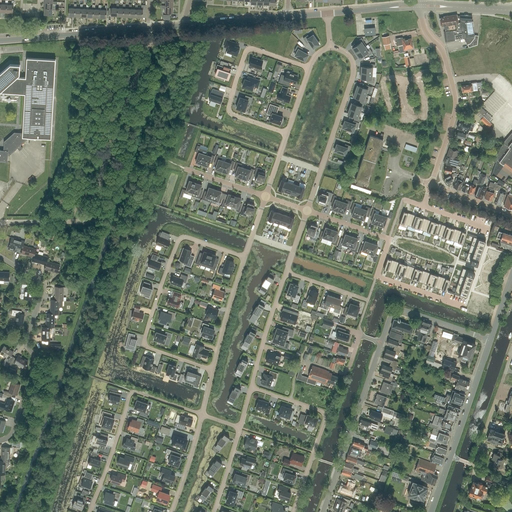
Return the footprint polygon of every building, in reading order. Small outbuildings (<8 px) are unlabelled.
[(11,5),(8,5),(7,5),(7,13),(13,13),(13,5),(14,5),(15,1),(12,1),(12,5),(11,5)] [(142,9),(138,9),(137,9),(136,17),(143,18),(143,15),(147,15),(147,5),(142,5),(142,9)] [(455,39),(475,37),(473,21),(472,21),(473,16),(461,15),(460,22),(458,23),(457,14),(444,16),(444,17),(440,18),(441,26),(444,26),(445,31),(444,32),(446,42),(455,40),(455,39)] [(365,35),(376,35),(375,27),(364,28),(365,35)] [(307,44),(309,42),(313,48),(319,45),(313,35),(310,38),(308,35),(303,38),(307,44)] [(477,45),(478,36),(475,36),(475,38),(471,43),(468,44),(469,47),(477,45)] [(358,44),(352,48),(354,50),(354,51),(356,53),(365,47),(366,46),(363,41),(364,41),(362,38),(357,41),(358,44)] [(238,44),(227,40),(225,47),(228,48),(226,52),(237,55),(238,53),(239,53),(240,49),(239,49),(239,48),(237,47),(238,44)] [(295,50),(297,52),(295,55),(305,61),(308,55),(301,51),(303,48),(297,45),(295,50)] [(365,47),(356,53),(357,56),(358,56),(359,58),(366,54),(367,56),(373,53),(369,48),(367,50),(365,47)] [(252,57),(249,65),(256,68),(255,70),(259,72),(261,72),(262,69),(260,69),(263,61),(259,60),(252,57)] [(26,78),(16,77),(19,74),(20,65),(10,64),(0,73),(0,161),(8,162),(8,154),(11,154),(18,148),(20,150),(23,148),(20,145),(27,140),(27,137),(51,138),(55,60),(27,58),(26,78)] [(361,69),(361,73),(372,73),(373,67),(375,68),(375,64),(369,64),(369,67),(361,67),(361,69)] [(219,69),(217,76),(229,80),(230,76),(229,75),(230,73),(231,73),(232,70),(219,65),(217,69),(219,69)] [(289,82),(295,84),(298,76),(292,74),(292,73),(288,71),(288,73),(287,72),(285,76),(281,74),(279,82),(287,85),(289,82)] [(361,76),(361,79),(368,79),(368,82),(374,83),(375,77),(372,77),(372,73),(361,73),(361,76)] [(243,84),(243,87),(253,90),(254,88),(254,87),(257,88),(260,81),(253,79),(252,82),(247,80),(245,80),(244,81),(243,83),(243,84)] [(468,91),(478,90),(477,82),(471,83),(471,84),(462,86),(462,87),(461,88),(462,90),(462,91),(463,92),(467,92),(467,91),(468,91)] [(355,91),(366,95),(367,92),(370,93),(372,87),(366,85),(365,88),(358,85),(357,88),(356,88),(355,91)] [(277,99),(289,103),(291,96),(286,95),(288,89),(282,87),(280,93),(280,92),(277,99)] [(224,93),(213,89),(209,100),(221,104),(224,93)] [(361,100),(360,102),(366,105),(368,99),(365,98),(366,95),(355,91),(354,94),(354,97),(361,100)] [(111,121),(118,101),(98,94),(92,114),(111,121)] [(247,103),(250,104),(252,98),(245,96),(244,99),(240,98),(237,108),(245,111),(247,103)] [(350,106),(349,109),(360,112),(362,107),(365,108),(366,105),(360,102),(359,105),(352,103),(351,106),(350,106)] [(282,118),(283,117),(276,114),(279,107),(270,104),(267,114),(272,116),(270,121),(280,124),(281,123),(282,123),(283,118),(282,118)] [(480,106),(475,113),(481,118),(487,112),(480,106)] [(354,120),(360,122),(361,119),(358,118),(360,112),(349,109),(348,112),(349,112),(348,115),(355,117),(354,120)] [(474,123),(471,122),(461,118),(458,128),(465,130),(464,131),(465,132),(468,133),(469,130),(472,131),(473,128),(474,128),(475,128),(475,127),(476,125),(476,124),(475,124),(475,123),(474,123)] [(352,124),(345,121),(343,128),(353,131),(355,127),(357,128),(359,123),(353,121),(352,124)] [(475,139),(475,136),(458,131),(456,137),(464,139),(465,136),(475,139)] [(511,132),(503,142),(495,158),(497,159),(497,160),(511,170),(511,132)] [(384,134),(381,133),(380,138),(370,135),(355,180),(357,181),(356,183),(363,185),(363,183),(369,185),(384,140),(383,139),(384,134)] [(416,152),(417,147),(407,143),(405,148),(416,152)] [(335,151),(345,155),(347,151),(349,152),(351,146),(345,144),(344,147),(337,145),(335,151)] [(198,152),(199,153),(196,163),(202,165),(205,155),(206,155),(207,150),(200,148),(198,152)] [(447,156),(461,161),(462,158),(456,156),(458,151),(450,148),(447,156)] [(91,182),(98,162),(78,155),(71,175),(91,182)] [(206,155),(205,155),(202,165),(208,167),(210,161),(213,162),(215,156),(212,155),(211,157),(206,155)] [(217,164),(215,169),(221,171),(225,162),(221,160),(222,157),(217,156),(214,163),(217,164)] [(444,163),(451,165),(451,164),(457,166),(458,163),(459,163),(461,164),(462,161),(461,161),(447,156),(446,156),(444,163)] [(232,161),(231,164),(225,162),(221,171),(228,174),(230,168),(232,169),(235,162),(232,161)] [(235,176),(241,178),(244,168),(241,167),(242,164),(236,162),(234,169),(237,170),(235,176)] [(457,170),(457,169),(446,166),(445,169),(445,170),(444,172),(445,172),(445,173),(445,174),(446,174),(447,174),(448,174),(448,173),(451,173),(452,170),(453,170),(455,171),(456,169),(457,170)] [(251,170),(244,168),(241,178),(247,180),(249,175),(252,176),(254,170),(251,169),(251,170)] [(265,174),(261,172),(262,169),(257,168),(254,175),(257,176),(255,181),(262,183),(263,180),(264,181),(266,176),(265,175),(265,174)] [(453,177),(455,176),(454,173),(444,179),(446,182),(447,182),(448,184),(449,184),(450,184),(451,184),(452,183),(451,182),(453,181),(453,180),(454,180),(453,177)] [(482,198),(486,187),(482,186),(486,176),(481,174),(477,184),(480,185),(475,197),(481,198),(482,198)] [(467,192),(470,184),(467,183),(469,178),(466,177),(462,190),(467,192)] [(476,185),(477,180),(475,179),(473,182),(474,182),(473,184),(471,183),(468,192),(469,193),(470,193),(471,193),(473,194),(476,186),(475,185),(476,185)] [(287,182),(282,180),(278,189),(284,191),(287,182)] [(191,196),(196,183),(190,181),(186,191),(182,189),(180,196),(183,197),(184,193),(191,196)] [(293,184),(287,182),(284,191),(290,193),(293,184)] [(488,187),(489,188),(488,191),(487,190),(485,198),(489,199),(489,200),(491,201),(492,200),(491,200),(492,196),(493,197),(495,193),(492,192),(493,189),(499,191),(501,186),(498,185),(498,184),(495,182),(494,183),(490,182),(488,187)] [(202,185),(196,183),(191,196),(200,199),(203,192),(200,191),(202,185)] [(293,184),(290,193),(296,195),(299,186),(293,184)] [(299,186),(296,195),(302,197),(305,188),(299,186)] [(202,199),(211,202),(215,190),(209,188),(207,193),(204,192),(202,199)] [(222,192),(215,190),(211,202),(220,205),(222,198),(220,197),(222,192)] [(330,200),(332,193),(327,191),(326,194),(322,193),(321,195),(320,194),(319,199),(320,199),(318,203),(325,205),(327,199),(330,200)] [(506,193),(500,191),(495,203),(500,205),(501,204),(502,205),(506,193)] [(232,206),(235,196),(229,194),(227,200),(224,199),(222,206),(227,208),(228,205),(232,206)] [(241,198),(235,196),(232,206),(238,208),(237,211),(239,212),(242,205),(239,204),(241,198)] [(332,209),(338,211),(341,202),(335,199),(336,197),(334,196),(331,203),(334,204),(332,209)] [(345,203),(341,202),(338,211),(344,213),(346,208),(349,209),(351,202),(346,200),(345,203)] [(358,218),(361,208),(355,206),(356,203),(353,202),(351,210),(354,210),(352,216),(358,218)] [(248,203),(246,208),(243,207),(241,214),(246,216),(247,213),(251,215),(252,213),(253,213),(254,208),(253,208),(254,205),(248,203)] [(361,208),(358,218),(364,220),(366,215),(369,216),(371,209),(366,207),(365,210),(361,208)] [(278,211),(272,209),(269,218),(275,220),(278,211)] [(379,212),(376,210),(373,209),(371,216),(373,217),(372,223),(378,225),(381,215),(378,214),(379,212)] [(207,216),(215,219),(218,211),(214,210),(213,214),(209,212),(207,216)] [(284,213),(278,211),(275,220),(280,222),(284,213)] [(404,211),(399,225),(407,228),(408,226),(408,225),(412,214),(406,212),(404,211)] [(289,215),(284,213),(280,222),(286,224),(289,215)] [(412,214),(408,225),(408,226),(416,228),(420,217),(412,214)] [(295,217),(289,215),(286,224),(292,226),(295,217)] [(381,215),(378,225),(384,227),(387,217),(381,215)] [(420,217),(416,228),(423,231),(427,219),(420,217)] [(427,219),(423,231),(431,233),(435,222),(427,219)] [(435,222),(431,233),(439,236),(443,225),(435,222)] [(316,232),(318,227),(311,224),(310,228),(309,227),(307,232),(308,232),(308,234),(312,236),(311,239),(316,241),(319,233),(316,232)] [(443,225),(439,236),(447,239),(451,227),(443,225)] [(322,237),(328,239),(332,230),(326,227),(324,233),(321,232),(319,238),(322,239),(322,237)] [(451,227),(447,239),(454,241),(458,230),(451,227)] [(338,232),(332,230),(328,239),(332,241),(331,244),(337,245),(339,238),(336,237),(338,232)] [(458,230),(454,241),(462,244),(466,233),(458,230)] [(501,238),(501,239),(511,242),(511,235),(509,234),(499,231),(497,237),(501,238)] [(170,241),(164,238),(165,234),(162,233),(160,236),(156,245),(167,249),(170,241)] [(342,244),(348,246),(352,236),(346,234),(344,240),(341,239),(338,248),(340,249),(342,244)] [(358,238),(352,236),(348,246),(352,247),(351,250),(356,252),(359,245),(356,244),(358,238)] [(474,237),(465,261),(470,263),(477,265),(486,241),(485,241),(482,240),(479,239),(476,238),(474,237)] [(15,248),(22,250),(23,246),(25,242),(12,238),(11,238),(8,249),(14,251),(15,248)] [(511,242),(501,239),(499,245),(511,249),(511,242)] [(367,254),(368,254),(371,243),(365,241),(363,247),(361,246),(358,253),(361,254),(362,251),(368,253),(367,254)] [(378,245),(371,243),(368,254),(371,255),(371,257),(373,258),(378,245)] [(21,253),(34,257),(35,254),(36,250),(23,246),(22,250),(21,253)] [(184,248),(179,260),(184,262),(183,264),(191,267),(194,257),(190,255),(192,251),(184,248)] [(32,261),(45,265),(47,261),(48,258),(43,256),(43,254),(39,252),(38,254),(35,254),(34,257),(32,261)] [(196,264),(206,267),(210,254),(204,252),(202,258),(198,257),(196,264)] [(148,266),(159,270),(162,262),(157,261),(159,256),(153,253),(148,266)] [(210,254),(206,267),(215,270),(217,264),(214,262),(216,256),(210,254)] [(388,258),(384,270),(392,273),(396,261),(388,258)] [(225,275),(225,272),(231,274),(234,265),(233,265),(234,262),(227,260),(224,269),(221,268),(219,273),(225,275)] [(45,265),(44,269),(57,273),(59,265),(47,261),(45,265)] [(396,261),(392,273),(399,275),(403,264),(396,261)] [(403,264),(399,275),(407,278),(411,266),(403,264)] [(411,266),(407,278),(415,281),(419,269),(411,266)] [(463,268),(455,292),(457,293),(460,294),(463,295),(466,296),(475,272),(468,270),(463,268)] [(419,269),(415,281),(423,283),(427,272),(419,269)] [(10,272),(0,271),(0,280),(4,281),(4,283),(9,284),(10,272)] [(427,272),(423,283),(430,286),(434,274),(427,272)] [(181,274),(180,278),(173,275),(171,283),(181,287),(183,282),(186,283),(188,277),(181,274)] [(434,274),(430,286),(438,288),(442,277),(434,274)] [(269,276),(266,279),(262,285),(263,285),(260,289),(264,292),(265,292),(264,294),(274,279),(269,276)] [(442,277),(438,288),(446,291),(450,280),(442,277)] [(144,282),(140,292),(145,294),(144,296),(149,298),(152,288),(149,287),(150,284),(144,282)] [(297,285),(292,283),(292,284),(291,283),(287,293),(292,295),(291,299),(293,300),(293,301),(298,302),(300,296),(296,295),(296,293),(296,294),(297,290),(298,286),(297,285)] [(28,285),(22,284),(22,287),(25,288),(24,294),(21,294),(20,294),(20,297),(21,299),(32,300),(33,289),(28,288),(28,285)] [(221,286),(213,284),(212,288),(215,289),(212,297),(215,298),(215,299),(219,301),(219,300),(222,301),(225,292),(220,290),(221,286)] [(59,301),(63,301),(66,301),(66,298),(63,298),(63,287),(55,287),(55,300),(55,301),(59,301)] [(314,304),(318,293),(316,292),(316,291),(314,290),(313,291),(310,290),(307,301),(304,300),(301,306),(306,308),(308,302),(314,304)] [(184,303),(181,302),(181,300),(180,300),(182,294),(174,291),(172,297),(169,296),(166,304),(178,308),(179,308),(182,309),(184,303)] [(328,305),(331,306),(334,297),(328,295),(325,301),(323,300),(320,307),(326,309),(328,305)] [(341,299),(334,297),(331,306),(335,308),(333,311),(339,313),(342,307),(339,306),(341,299)] [(51,300),(50,314),(54,314),(59,314),(59,306),(63,306),(63,301),(59,301),(55,301),(55,300),(51,300)] [(259,303),(257,306),(256,306),(253,312),(253,313),(251,316),(256,320),(265,306),(259,303)] [(359,307),(351,304),(349,310),(345,308),(343,314),(347,315),(348,313),(356,316),(359,307)] [(219,310),(209,306),(205,316),(216,319),(219,310)] [(284,309),(283,311),(280,319),(281,319),(281,320),(285,321),(286,321),(295,324),(299,314),(294,312),(284,309)] [(23,326),(24,315),(21,315),(22,312),(12,310),(12,316),(16,316),(15,325),(23,326)] [(139,320),(142,321),(144,314),(134,311),(132,318),(135,319),(135,320),(138,321),(139,320)] [(169,311),(168,313),(161,311),(159,317),(160,318),(159,322),(167,325),(168,321),(170,321),(171,319),(173,319),(176,313),(169,311)] [(46,314),(46,327),(50,327),(50,328),(54,328),(54,314),(50,314),(46,314)] [(389,336),(391,336),(402,340),(404,335),(402,334),(402,333),(404,334),(405,331),(411,333),(414,326),(400,321),(401,319),(398,318),(398,320),(394,319),(392,327),(391,331),(391,330),(389,336)] [(424,332),(427,323),(420,321),(415,335),(418,336),(417,340),(425,343),(426,338),(427,337),(423,336),(424,332)] [(209,325),(203,323),(200,331),(203,332),(202,334),(204,335),(203,337),(209,339),(210,337),(212,338),(214,330),(208,328),(209,325)] [(426,338),(429,340),(430,337),(427,336),(428,333),(429,334),(432,325),(427,323),(424,332),(423,336),(427,337),(426,338)] [(41,341),(50,341),(50,334),(54,334),(54,328),(50,328),(50,327),(46,327),(42,327),(41,341)] [(337,327),(335,332),(338,332),(336,337),(347,341),(347,340),(348,340),(350,335),(349,335),(349,334),(345,333),(342,332),(343,329),(337,327)] [(273,334),(286,338),(287,335),(292,337),(294,330),(286,328),(285,331),(277,328),(276,331),(275,331),(273,334)] [(250,332),(248,334),(245,340),(243,344),(247,347),(248,347),(247,349),(256,333),(251,330),(250,332)] [(172,333),(166,331),(165,335),(156,332),(156,334),(155,334),(154,337),(155,337),(154,340),(158,341),(157,342),(161,343),(161,342),(164,343),(166,338),(169,339),(170,337),(171,337),(172,333)] [(129,333),(126,344),(128,345),(127,349),(134,351),(136,343),(137,339),(134,338),(135,335),(129,333)] [(286,338),(273,334),(272,338),(273,339),(272,341),(280,344),(279,347),(287,350),(289,344),(285,342),(286,338)] [(454,334),(452,340),(458,342),(458,344),(462,346),(459,356),(463,357),(462,360),(465,362),(466,359),(470,360),(476,344),(465,340),(466,339),(458,336),(458,335),(454,334)] [(184,337),(182,343),(189,346),(191,339),(184,337)] [(395,346),(394,349),(400,351),(402,346),(397,345),(399,342),(390,339),(389,338),(387,344),(395,346)] [(196,344),(192,355),(200,358),(201,357),(206,359),(209,350),(204,348),(204,347),(196,344)] [(9,365),(14,358),(11,356),(14,352),(4,346),(0,352),(0,353),(9,359),(6,363),(9,365)] [(344,347),(339,346),(336,354),(341,356),(341,354),(347,356),(348,352),(347,351),(347,350),(343,348),(344,347)] [(385,354),(394,357),(395,354),(398,356),(400,351),(394,349),(393,351),(387,349),(385,354)] [(269,353),(266,361),(277,365),(280,357),(269,353)] [(394,357),(385,354),(383,359),(391,362),(390,364),(397,367),(398,362),(393,360),(394,357)] [(16,359),(14,358),(9,365),(14,368),(16,364),(25,370),(28,365),(27,364),(28,361),(19,355),(16,359)] [(154,373),(156,367),(152,366),(154,359),(147,356),(143,368),(150,370),(149,371),(154,373)] [(334,357),(332,361),(344,365),(345,359),(341,358),(341,357),(337,356),(337,358),(334,357)] [(237,368),(238,369),(235,373),(240,375),(241,376),(240,378),(248,362),(243,359),(241,362),(240,362),(237,368)] [(445,359),(442,368),(453,372),(456,363),(445,359)] [(397,367),(390,364),(389,367),(383,364),(381,369),(390,373),(392,370),(395,371),(397,367)] [(176,367),(169,365),(166,375),(173,378),(176,367)] [(312,366),(308,377),(301,375),(303,370),(300,369),(296,379),(315,385),(317,381),(326,384),(327,381),(335,384),(336,381),(338,377),(332,375),(332,373),(328,372),(329,371),(326,371),(326,370),(312,366)] [(390,373),(381,369),(379,374),(386,377),(385,379),(391,382),(393,377),(389,376),(390,373)] [(185,380),(195,383),(194,386),(198,387),(201,376),(198,375),(198,374),(188,371),(185,380)] [(261,383),(270,386),(272,379),(276,380),(278,374),(270,371),(269,375),(265,374),(264,377),(263,377),(262,380),(261,383)] [(467,391),(470,382),(459,378),(459,376),(453,374),(451,378),(458,381),(455,388),(460,390),(460,389),(467,391)] [(4,391),(3,394),(11,397),(12,394),(16,396),(20,385),(12,382),(9,393),(4,391)] [(397,387),(398,384),(392,382),(391,384),(384,382),(380,391),(390,395),(393,385),(397,387)] [(241,389),(235,386),(235,388),(233,390),(229,396),(230,397),(228,401),(232,403),(233,403),(232,405),(241,389)] [(122,395),(122,394),(110,391),(110,392),(111,392),(109,401),(119,404),(121,394),(122,395)] [(435,394),(434,397),(442,400),(446,402),(451,403),(452,400),(462,404),(465,396),(465,394),(460,392),(459,393),(453,391),(451,395),(447,394),(446,398),(435,394)] [(11,397),(3,394),(2,397),(7,399),(5,404),(1,403),(0,404),(0,409),(4,410),(4,409),(11,412),(15,401),(10,400),(11,397)] [(384,406),(387,397),(377,394),(374,403),(384,406)] [(150,410),(146,409),(148,405),(137,401),(134,409),(141,411),(139,415),(147,418),(150,410)] [(265,413),(269,414),(271,408),(268,407),(269,403),(265,402),(264,403),(258,401),(256,408),(266,412),(265,413)] [(447,411),(459,415),(460,409),(452,406),(453,405),(449,404),(447,410),(447,411)] [(292,421),(294,413),(291,411),(292,410),(288,408),(286,408),(282,406),(279,415),(289,418),(288,419),(292,421)] [(444,418),(454,421),(456,422),(459,415),(447,411),(447,410),(440,408),(439,411),(446,414),(444,418)] [(382,415),(392,419),(393,415),(390,414),(390,415),(382,412),(381,414),(372,410),(370,417),(375,419),(374,420),(380,422),(382,415)] [(102,416),(105,417),(102,426),(112,429),(114,420),(111,419),(112,415),(103,412),(102,416)] [(311,416),(308,415),(307,416),(304,415),(301,423),(306,425),(307,423),(309,424),(309,426),(313,428),(314,425),(315,426),(318,419),(314,417),(311,416)] [(430,422),(429,426),(434,428),(436,428),(441,430),(442,427),(451,430),(454,421),(444,418),(440,417),(435,415),(433,423),(430,422)] [(193,420),(181,416),(179,424),(176,422),(174,427),(181,430),(183,425),(190,427),(193,420)] [(137,422),(132,420),(131,424),(130,424),(128,429),(138,433),(139,428),(141,429),(144,421),(138,419),(137,422)] [(378,425),(371,423),(361,419),(359,425),(365,427),(365,428),(369,430),(370,428),(377,430),(378,425)] [(394,428),(386,425),(384,433),(391,435),(394,428)] [(170,429),(162,426),(160,432),(168,435),(170,429)] [(434,428),(432,434),(438,436),(436,440),(442,442),(446,444),(449,436),(444,434),(440,433),(441,430),(436,428),(434,428)] [(503,439),(505,434),(500,432),(501,430),(500,429),(497,428),(495,428),(495,430),(491,429),(489,430),(489,432),(489,434),(487,440),(492,441),(491,443),(495,444),(495,442),(502,445),(504,439),(503,439)] [(97,436),(95,442),(99,443),(101,444),(100,446),(105,447),(105,445),(106,446),(107,442),(108,440),(107,440),(108,436),(101,434),(101,433),(100,437),(97,436)] [(174,435),(172,440),(173,440),(172,444),(185,448),(188,440),(180,438),(180,437),(174,435)] [(230,438),(224,435),(224,436),(222,438),(221,437),(217,443),(218,444),(215,448),(219,450),(220,451),(219,453),(230,438)] [(137,442),(138,439),(132,437),(131,439),(127,438),(126,442),(125,441),(123,447),(134,450),(135,448),(138,449),(139,446),(141,446),(142,443),(137,442)] [(251,438),(247,437),(244,447),(247,448),(246,449),(252,450),(255,451),(257,443),(262,445),(264,442),(258,440),(258,441),(255,440),(254,438),(252,438),(251,438)] [(150,445),(149,447),(152,448),(154,442),(146,440),(145,443),(150,445)] [(367,450),(368,447),(364,445),(365,444),(360,442),(355,440),(353,445),(367,450)] [(377,449),(379,443),(371,440),(369,446),(377,449)] [(445,455),(447,448),(427,441),(426,445),(436,449),(435,452),(439,454),(440,453),(445,455)] [(360,457),(362,452),(359,451),(360,449),(351,446),(348,454),(357,458),(358,456),(360,457)] [(5,461),(9,462),(10,448),(2,448),(1,461),(5,461)] [(92,451),(88,463),(99,467),(101,461),(94,458),(95,456),(97,456),(98,453),(92,451)] [(171,451),(170,454),(172,455),(169,463),(179,467),(179,466),(180,466),(181,463),(180,462),(180,461),(179,461),(180,458),(176,456),(177,453),(171,451)] [(498,451),(497,454),(493,453),(491,459),(495,460),(493,466),(496,467),(496,465),(501,467),(501,464),(502,464),(504,460),(500,459),(501,456),(503,452),(498,451)] [(442,464),(444,456),(434,452),(431,461),(435,463),(436,462),(442,464)] [(300,456),(293,453),(290,461),(285,459),(283,464),(289,466),(290,463),(294,464),(295,464),(302,466),(304,457),(303,457),(301,456),(300,456)] [(132,464),(134,458),(125,455),(124,458),(120,456),(117,464),(128,467),(129,463),(132,464)] [(247,471),(248,468),(251,468),(252,465),(255,466),(257,459),(247,456),(246,459),(242,458),(240,465),(242,466),(241,469),(247,471)] [(436,480),(438,475),(434,473),(437,464),(420,458),(415,471),(420,473),(424,474),(424,473),(426,474),(424,481),(435,484),(436,480)] [(222,464),(217,460),(216,461),(215,463),(214,463),(210,468),(210,469),(208,473),(211,475),(212,476),(211,478),(222,464)] [(0,461),(0,474),(1,475),(5,475),(5,468),(9,465),(9,462),(5,461),(1,461),(0,461)] [(358,473),(359,470),(353,468),(354,466),(345,462),(343,468),(358,473)] [(296,477),(296,476),(290,474),(291,471),(283,468),(281,474),(285,475),(284,480),(284,481),(288,482),(288,481),(294,483),(294,481),(295,481),(296,477)] [(162,482),(167,483),(167,482),(173,484),(175,477),(169,475),(170,471),(163,469),(161,475),(164,476),(162,482)] [(355,473),(354,475),(351,474),(352,472),(343,469),(341,473),(362,481),(363,476),(355,473)] [(127,476),(118,472),(117,475),(113,474),(110,482),(120,485),(121,481),(125,482),(127,476)] [(91,481),(93,475),(86,473),(83,481),(81,480),(79,487),(84,489),(85,487),(90,489),(92,485),(93,482),(91,481)] [(248,475),(247,478),(236,474),(235,477),(234,477),(232,482),(237,484),(237,483),(244,486),(246,482),(248,482),(250,476),(248,475)] [(495,484),(497,479),(487,475),(485,481),(487,481),(485,486),(482,484),(482,483),(478,482),(477,483),(473,482),(471,487),(471,488),(470,487),(468,491),(469,492),(469,494),(472,495),(471,496),(476,498),(477,497),(478,497),(478,496),(481,496),(482,491),(486,493),(488,487),(489,487),(491,483),(495,484)] [(511,483),(511,480),(501,476),(499,481),(511,485),(511,483)] [(352,496),(355,488),(353,487),(355,483),(348,480),(347,485),(343,484),(340,492),(352,496)] [(427,491),(427,490),(428,487),(425,486),(411,481),(410,483),(413,484),(412,486),(411,486),(409,491),(410,492),(409,496),(413,497),(414,500),(416,500),(418,499),(423,500),(424,498),(425,498),(425,497),(427,492),(427,491)] [(214,489),(209,485),(208,486),(207,488),(206,488),(202,493),(202,494),(200,498),(203,500),(204,501),(203,503),(214,489)] [(162,489),(153,486),(152,491),(160,493),(157,500),(167,503),(170,496),(160,492),(162,489)] [(284,498),(289,500),(291,493),(285,491),(286,488),(280,486),(278,491),(281,492),(279,498),(283,499),(284,498)] [(244,492),(237,490),(236,492),(230,490),(226,502),(234,505),(237,496),(242,498),(244,492)] [(115,498),(119,499),(121,495),(114,492),(113,495),(106,493),(104,498),(106,499),(104,503),(114,506),(115,501),(114,501),(115,498)] [(85,501),(86,498),(83,496),(80,495),(78,494),(76,498),(77,499),(77,501),(75,500),(72,506),(82,510),(85,504),(82,503),(83,501),(85,501)] [(336,504),(346,508),(347,504),(349,504),(350,500),(343,498),(342,500),(338,499),(336,504)] [(285,511),(286,511),(280,509),(282,505),(273,503),(272,507),(273,508),(271,511),(285,511)]
